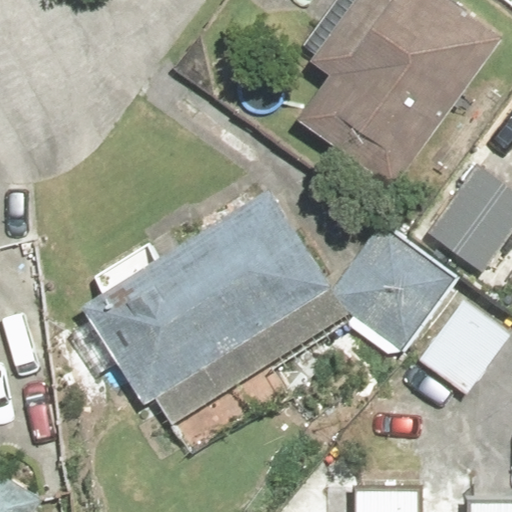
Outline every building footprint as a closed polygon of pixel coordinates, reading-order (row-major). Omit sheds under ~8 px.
[(490,38),(431,0),(344,0),(302,64),(319,75),(287,123),(390,190),(490,38)] [(476,276),(511,229),(511,191),(477,164),(422,236),(476,276)] [(261,186),(75,308),(138,403),(324,281),(261,186)] [(374,227),(332,285),(346,322),(400,361),(455,285),(374,227)] [(511,335),(453,296),(411,359),(469,398),(511,335)] [(0,511),(26,511),(36,497),(0,474),(0,511)] [(511,511),(511,498),(461,498),(461,511),(419,511),(419,488),(347,488),(346,511),(511,511)]
